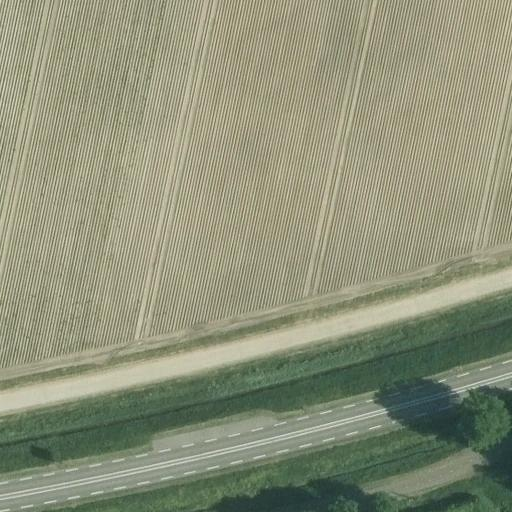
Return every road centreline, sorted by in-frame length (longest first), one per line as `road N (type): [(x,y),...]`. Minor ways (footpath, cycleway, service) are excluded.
road 1 (unclassified): [(0,405),(338,329),(511,279)]
road 2 (primary): [(511,378),(391,417),(0,499)]
